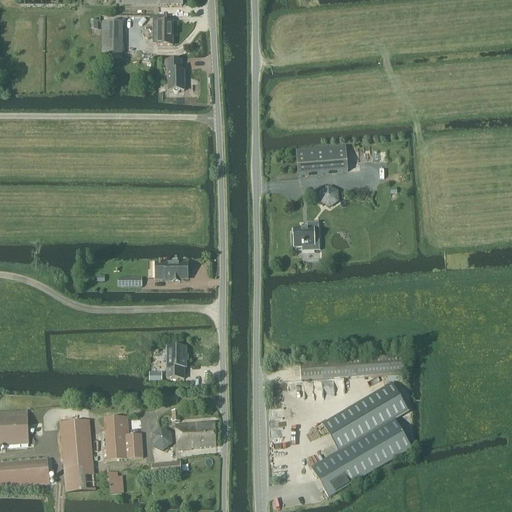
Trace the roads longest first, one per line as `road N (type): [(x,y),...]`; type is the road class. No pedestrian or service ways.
road 1 (unclassified): [(221,511),(211,0)]
road 2 (tertiary): [(259,511),(253,0)]
